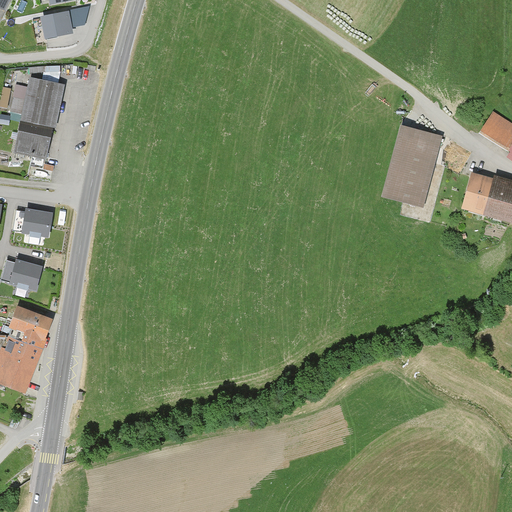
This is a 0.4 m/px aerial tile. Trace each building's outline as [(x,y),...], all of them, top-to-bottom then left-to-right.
[(0,0),(0,8),(5,11),(9,0),(0,0)] [(89,6),(39,16),(44,41),(75,35),(73,28),(85,26),(89,6)] [(66,86),(30,79),(28,89),(16,86),(9,120),(21,122),(15,155),(47,161),(53,129),(57,130),(66,86)] [(9,107),(11,88),(2,87),(1,107),(9,107)] [(481,132),(511,152),(507,158),(511,160),(511,124),(494,113),(481,132)] [(425,209),(442,137),(401,127),(384,199),(425,209)] [(511,223),(511,181),(495,176),(494,180),(472,174),(462,210),(511,223)] [(25,212),(17,211),(14,232),(49,237),(53,213),(26,209),(25,212)] [(15,263),(7,261),(1,281),(36,291),(42,267),(16,259),(15,263)] [(54,320),(18,306),(9,329),(12,330),(9,339),(6,338),(0,353),(0,384),(25,394),(54,320)]
